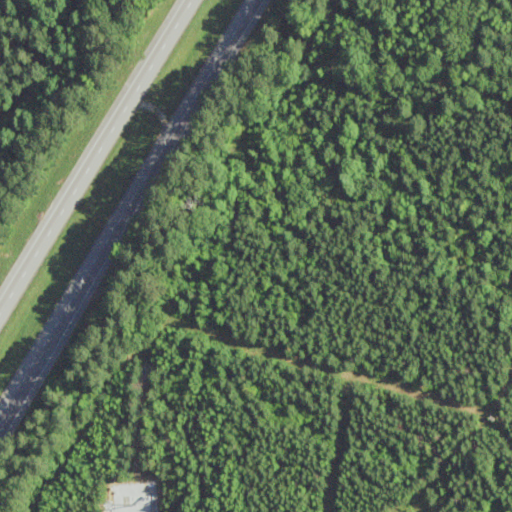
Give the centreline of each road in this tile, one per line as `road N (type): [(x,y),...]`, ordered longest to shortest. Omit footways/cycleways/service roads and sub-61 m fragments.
road 1 (motorway): [(0,414),(253,0)]
road 2 (motorway): [(191,0),(0,311)]
